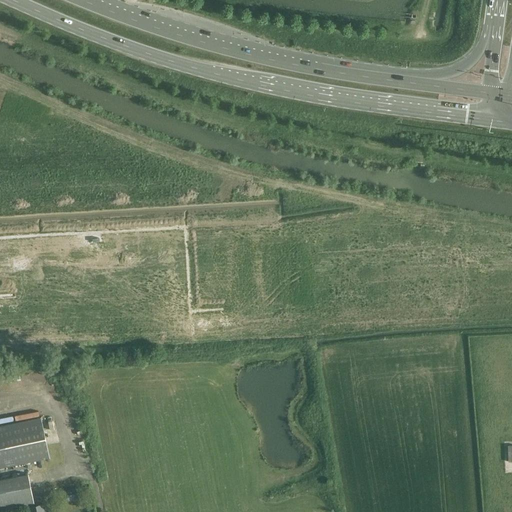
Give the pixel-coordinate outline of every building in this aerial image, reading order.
[(182,253),(112,254),(114,316),(183,315),(182,253)] [(278,253),(222,256),(225,318),(282,315),(278,253)] [(65,265),(9,266),(10,316),(66,314),(65,265)] [(0,426),(0,468),(50,458),(41,417),(0,426)] [(0,479),(0,511),(34,504),(28,473),(0,479)]
